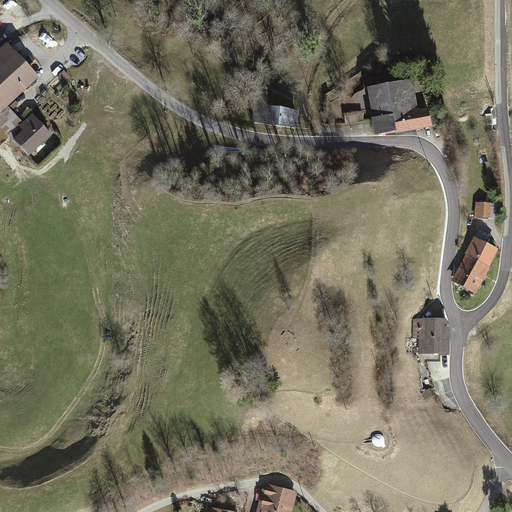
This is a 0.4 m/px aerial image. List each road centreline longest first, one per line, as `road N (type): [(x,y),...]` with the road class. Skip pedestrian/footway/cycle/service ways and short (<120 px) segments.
road 1 (unclassified): [(455,323),(446,289),(453,202),(437,160),(421,147),(392,139),(289,141),(211,127),(169,105),(47,0)]
road 2 (unclassified): [(511,194),(501,0)]
road 3 (residential): [(148,511),(271,480),(295,488),(318,511)]
road 4 (track): [(353,0),(336,12),(305,87),(309,115),(333,142)]
road 5 (unclassified): [(505,459),(466,407),(455,323)]
road 6 (unclassified): [(455,323),(495,301),(511,211)]
